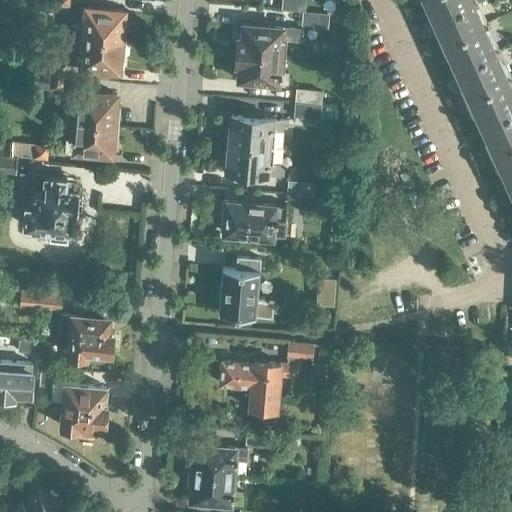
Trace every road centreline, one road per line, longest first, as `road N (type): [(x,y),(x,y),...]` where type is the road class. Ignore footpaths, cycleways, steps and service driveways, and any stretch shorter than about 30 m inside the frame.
road 1 (residential): [(185,0),(143,511)]
road 2 (residential): [(506,284),(387,0)]
road 3 (residential): [(0,432),(139,511)]
